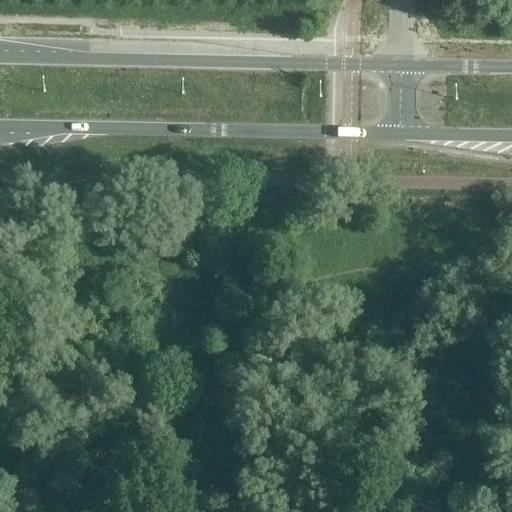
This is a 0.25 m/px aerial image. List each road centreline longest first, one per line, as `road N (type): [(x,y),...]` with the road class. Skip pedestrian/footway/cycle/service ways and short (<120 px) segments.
road 1 (secondary): [(402,66),(0,54)]
road 2 (secondary): [(0,133),(402,134)]
